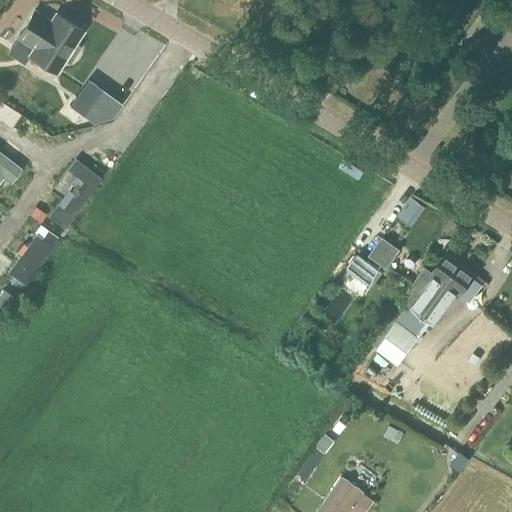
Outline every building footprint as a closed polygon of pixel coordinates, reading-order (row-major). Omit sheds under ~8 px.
[(35,10),(17,37),(35,48),(30,55),(57,72),(65,59),(70,62),(80,46),(75,43),(84,30),(57,13),(52,21),(35,10)] [(90,79),(70,106),(84,116),(103,90),(90,79)] [(5,140),(0,146),(0,147),(13,157),(19,149),(5,140)] [(22,168),(0,151),(0,179),(3,176),(11,183),(22,168)] [(101,177),(75,158),(67,169),(83,180),(63,207),(57,203),(48,215),(64,227),(101,177)] [(34,206),(30,213),(40,220),(45,213),(34,206)] [(41,221),(16,259),(30,268),(55,231),(41,221)] [(399,249),(382,237),(369,254),(386,267),(399,249)] [(432,271),(461,293),(475,273),(446,252),(432,271)] [(382,272),(358,254),(348,268),(372,285),(382,272)] [(461,293),(432,271),(425,267),(413,283),(427,292),(446,306),(455,294),(458,296),(461,293)] [(409,304),(431,321),(434,323),(446,306),(427,292),(413,283),(402,299),(409,304)] [(0,314),(13,296),(3,288),(0,292),(0,314)] [(431,321),(409,304),(396,322),(419,338),(431,321)] [(378,328),(357,360),(362,363),(374,346),(378,348),(388,335),(409,352),(419,338),(396,322),(381,309),(371,323),(378,328)] [(316,448),(298,474),(306,480),(325,454),(316,448)] [(471,457),(460,450),(450,463),(461,471),(471,457)] [(366,511),(375,500),(343,476),(316,511),(366,511)]
